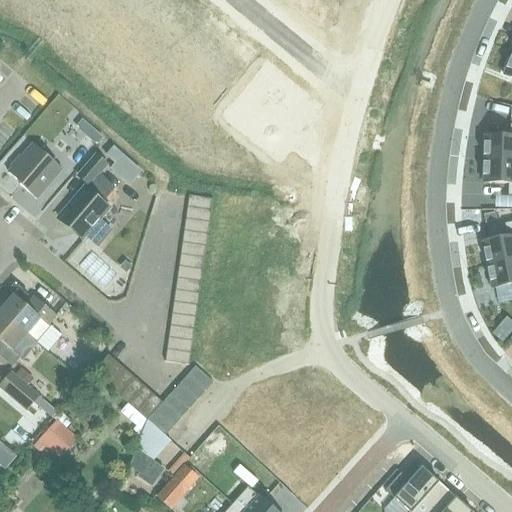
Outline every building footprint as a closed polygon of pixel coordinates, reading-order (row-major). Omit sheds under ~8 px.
[(84,120),(77,127),(98,145),(105,138),(84,120)] [(485,137),(484,160),(511,161),(511,125),(510,137),(485,137)] [(20,186),(36,200),(63,170),(34,145),(22,158),(21,157),(11,168),(13,169),(9,174),(22,185),(20,186)] [(142,172),(114,147),(106,156),(114,163),(109,169),(129,186),(142,172)] [(84,189),(59,218),(83,240),(86,237),(97,246),(112,229),(101,219),(109,210),(102,204),(115,189),(99,175),(107,166),(96,157),(79,176),(89,185),(85,190),(84,189)] [(511,161),(484,160),(483,184),(509,185),(508,197),(511,196),(511,161)] [(188,208),(211,211),(213,200),(189,196),(188,208)] [(186,220),(210,223),(211,211),(188,208),(186,220)] [(495,214),(485,216),(486,223),(496,221),(495,214)] [(184,232),(208,235),(210,223),(186,220),(184,232)] [(508,238),(482,243),(487,266),(511,261),(511,223),(505,225),(508,238)] [(182,244),(206,247),(208,235),(184,232),(182,244)] [(181,255),(205,259),(206,247),(182,244),(181,255)] [(179,267),(203,271),(205,259),(181,255),(179,267)] [(511,261),(487,266),(492,289),(511,285),(511,261)] [(127,264),(122,269),(128,273),(132,268),(127,264)] [(177,279),(201,283),(203,271),(179,267),(177,279)] [(176,291),(199,294),(201,283),(177,279),(176,291)] [(174,303),(198,306),(199,294),(176,291),(174,303)] [(0,313),(27,336),(36,344),(51,327),(49,325),(56,316),(35,298),(27,307),(14,297),(0,313)] [(172,315),(196,318),(198,306),(174,303),(172,315)] [(27,336),(0,313),(0,356),(13,368),(21,358),(13,352),(27,336)] [(171,327),(194,330),(196,318),(172,315),(171,327)] [(491,334),(501,343),(511,331),(511,323),(506,318),(491,334)] [(169,339),(193,342),(194,330),(171,327),(169,339)] [(167,350),(191,354),(193,342),(169,339),(167,350)] [(191,354),(167,350),(165,362),(189,366),(191,354)] [(93,373),(102,381),(118,363),(109,355),(93,373)] [(127,371),(118,363),(102,381),(111,389),(127,371)] [(214,383),(213,382),(196,367),(188,376),(206,392),(214,383)] [(136,379),(127,371),(111,389),(120,397),(136,379)] [(0,388),(27,412),(40,397),(11,373),(0,386),(0,388)] [(180,385),(198,401),(206,392),(188,376),(180,385)] [(145,387),(136,379),(120,397),(129,405),(145,387)] [(172,394),(190,410),(198,401),(180,385),(172,394)] [(129,405),(138,413),(154,395),(145,387),(129,405)] [(164,403),(182,419),(190,410),(172,394),(164,403)] [(154,395),(138,413),(147,421),(163,403),(154,395)] [(40,397),(27,412),(33,417),(45,402),(40,397)] [(120,403),(113,411),(127,422),(134,414),(120,403)] [(156,412),(174,428),(182,419),(164,403),(156,412)] [(156,412),(147,421),(164,438),(166,437),(174,428),(156,412)] [(58,420),(28,453),(47,470),(58,457),(61,460),(80,439),(58,420)] [(147,421),(136,451),(152,462),(170,445),(164,438),(147,421)] [(28,444),(19,437),(11,447),(20,454),(28,444)] [(4,445),(0,450),(0,465),(5,469),(16,456),(4,445)] [(134,453),(129,468),(139,474),(136,480),(152,490),(163,473),(134,453)] [(400,474),(383,492),(406,511),(411,511),(438,482),(421,467),(409,481),(400,474)] [(176,480),(172,484),(159,499),(171,510),(184,495),(188,491),(176,480)] [(125,502),(132,490),(119,482),(112,494),(125,502)] [(439,482),(411,511),(444,511),(457,498),(439,482)] [(275,511),(249,488),(233,505),(240,511),(275,511)] [(471,511),(457,498),(444,511),(471,511)]
